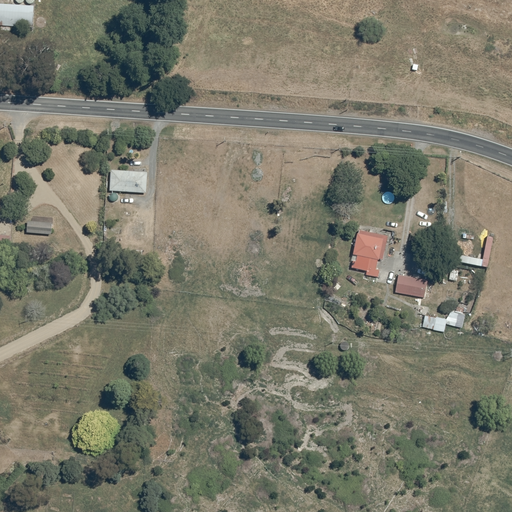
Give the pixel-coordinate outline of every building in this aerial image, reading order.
[(35,5),(0,2),(0,24),(19,26),(19,24),(33,25),(35,5)] [(148,171),(112,169),(111,190),(147,191),(148,171)] [(53,218),(28,215),(27,231),(52,234),(53,218)] [(3,230),(0,229),(0,245),(7,245),(8,230),(3,230)] [(377,268),(379,260),(383,260),(388,235),(359,229),(355,250),(352,267),(368,270),(367,274),(380,277),(382,269),(377,268)] [(429,278),(399,273),(395,291),(425,297),(429,278)] [(464,310),(453,307),(448,323),(460,326),(464,310)] [(447,318),(425,314),(422,327),(445,331),(447,318)]
